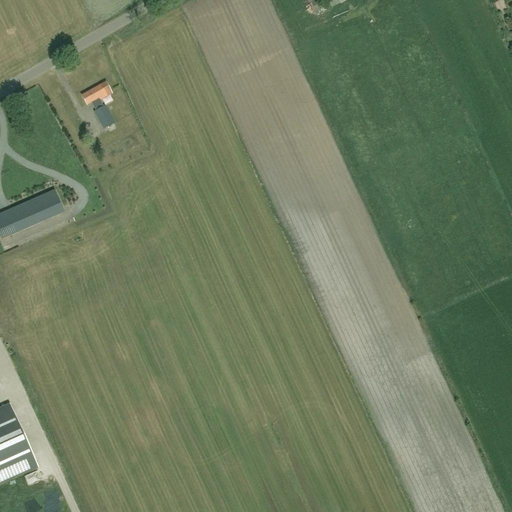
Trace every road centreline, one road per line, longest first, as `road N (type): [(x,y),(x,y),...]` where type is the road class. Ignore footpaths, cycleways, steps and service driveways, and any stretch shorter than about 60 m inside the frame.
road 1 (unclassified): [(0,92),(159,0)]
road 2 (track): [(74,511),(0,347)]
